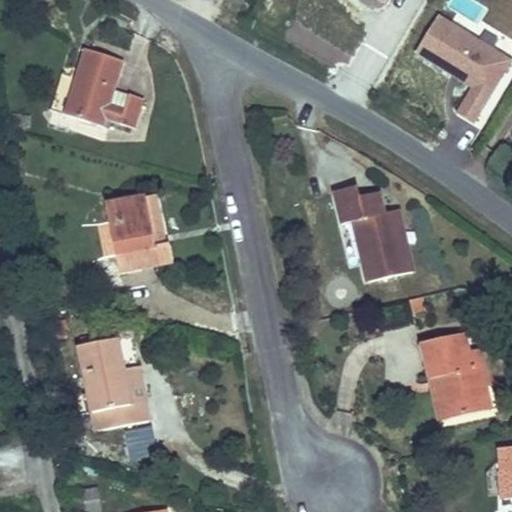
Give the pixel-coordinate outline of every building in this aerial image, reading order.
[(393,0),(367,0),(386,11),(393,0)] [(510,67),(438,23),(415,60),(451,82),(453,77),(460,81),(457,86),(472,95),(456,121),(472,130),(510,67)] [(110,95),(118,73),(78,58),(54,123),(94,137),(99,129),(126,139),(138,105),(110,95)] [(18,119),(0,117),(0,118),(0,128),(17,131),(18,119)] [(503,177),(511,160),(511,154),(502,149),(490,170),(503,177)] [(412,288),(397,220),(382,224),(376,198),(361,201),(359,195),(329,202),(337,234),(348,232),(363,299),(412,288)] [(145,245),(135,196),(92,204),(108,279),(162,265),(155,243),(145,245)] [(63,303),(67,290),(49,285),(45,298),(63,303)] [(420,327),(416,312),(405,315),(409,330),(420,327)] [(141,426),(138,411),(123,413),(114,375),(107,342),(69,351),(90,440),(141,426)] [(415,359),(423,400),(439,397),(445,432),(487,424),(479,384),(468,386),(461,350),(415,359)] [(123,413),(138,411),(131,372),(114,375),(123,413)] [(439,397),(423,400),(430,435),(445,432),(439,397)] [(126,436),(130,463),(156,459),(152,432),(126,436)] [(511,455),(510,456),(511,464),(490,466),(494,511),(511,510),(511,455)]
